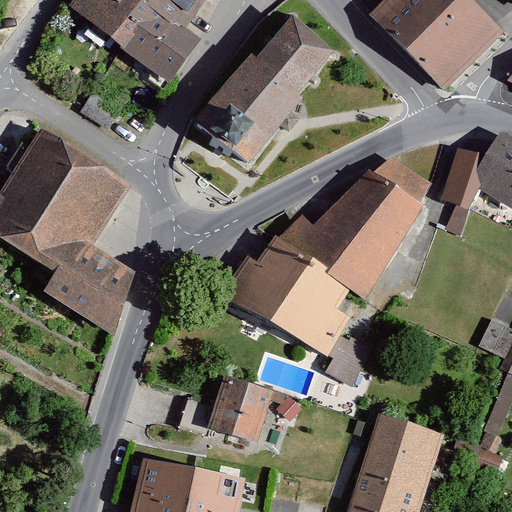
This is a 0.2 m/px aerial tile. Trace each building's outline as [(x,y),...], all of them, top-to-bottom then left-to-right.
[(207,0),(70,0),(65,7),(167,82),(199,40),(185,30),(207,0)] [(384,0),(368,15),(446,92),(502,34),(470,0),(384,0)] [(200,125),(253,168),(308,101),(303,97),(334,58),(292,24),(260,63),(255,58),(200,125)] [(39,129),(0,189),(0,235),(56,268),(45,288),(113,332),(135,269),(94,242),(128,184),(39,129)] [(485,159),(458,148),(440,198),(472,210),(478,192),(511,209),(511,143),(500,137),(485,159)] [(389,157),(376,175),(413,200),(425,182),(389,157)] [(376,175),(369,171),(314,225),(300,216),(277,240),(355,288),(368,296),(424,207),(413,200),(376,175)] [(355,288),(277,240),(262,265),(251,258),(227,297),(327,360),(356,313),(344,306),(355,288)] [(511,343),(500,368),(511,373),(511,343)] [(272,391),(224,377),(208,429),(256,444),(272,391)] [(380,417),(346,511),(415,511),(441,438),(380,417)] [(241,511),(247,486),(145,461),(131,511),(241,511)]
